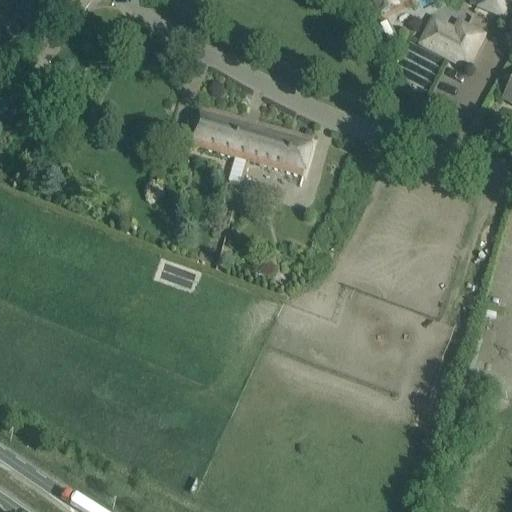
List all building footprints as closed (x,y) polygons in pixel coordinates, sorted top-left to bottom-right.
[(51,6),(43,0),(17,0),(9,13),(35,30),(51,6)] [(395,0),(372,0),(381,17),(400,8),(395,0)] [(511,0),(472,0),(470,6),(510,23),(511,18),(511,0)] [(458,35),(444,29),(440,37),(432,33),(424,48),(469,71),(486,40),(462,27),(458,35)] [(197,131),(193,147),(236,159),(247,163),(248,163),(304,179),(309,163),(314,143),(257,127),(202,112),(197,131)]
